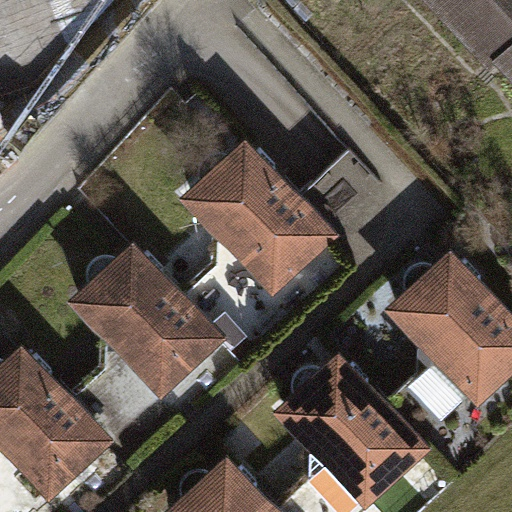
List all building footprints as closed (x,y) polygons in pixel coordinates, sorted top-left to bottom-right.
[(0,0),(0,50),(63,32),(53,0),(0,0)] [(511,0),(436,0),(494,63),(503,55),(511,64),(511,0)] [(249,147),(194,196),(227,232),(228,265),(185,302),(219,340),(331,237),(277,178),(277,164),(262,148),(255,154),(249,147)] [(137,250),(83,299),(115,335),(116,368),(74,406),(106,441),(219,340),(185,302),(165,281),(165,267),(150,251),(144,257),(137,250)] [(452,255),(398,304),(431,340),(432,373),(390,411),(422,446),(511,364),(511,320),(481,286),(480,272),(466,256),(459,262),(452,255)] [(25,351),(0,373),(0,432),(3,436),(4,469),(0,472),(0,511),(27,511),(106,441),(74,406),(53,382),(53,368),(38,352),(31,358),(25,351)] [(340,358),(286,407),(319,443),(320,476),(280,511),(350,511),(422,446),(390,411),(369,389),(368,375),(354,359),(347,365),(340,358)] [(228,459),(174,508),(177,511),(276,511),(256,490),(256,476),(242,460),(235,466),(228,459)]
